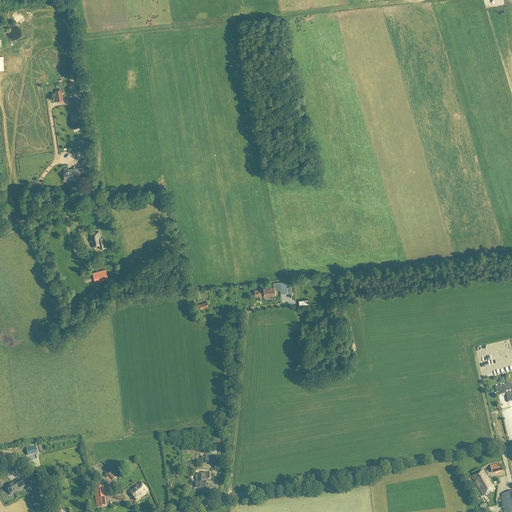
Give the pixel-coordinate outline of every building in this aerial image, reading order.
[(63,101),(61,90),(55,91),(57,102),(63,101)] [(83,114),(81,100),(72,101),(73,107),(74,107),(75,115),(83,114)] [(90,159),(82,160),(83,167),(91,166),(90,159)] [(64,174),(65,181),(70,180),(70,177),(77,176),(77,177),(81,176),(79,168),(75,168),(75,166),(73,167),(73,169),(68,169),(68,168),(64,168),(65,174),(64,174)] [(86,180),(78,183),(81,190),(89,188),(86,180)] [(104,248),(103,239),(101,239),(99,232),(89,234),(92,247),(99,245),(100,249),(104,248)] [(108,279),(105,270),(93,273),(95,283),(108,279)] [(264,297),(275,295),(275,289),(286,288),(285,282),(274,284),(274,287),(263,288),(263,290),(258,290),(259,296),(264,295),(264,297)] [(493,361),(481,364),(484,376),(501,372),(499,363),(494,364),(493,361)] [(508,402),(511,401),(511,382),(495,387),(496,393),(499,392),(500,395),(506,393),(508,402)] [(36,446),(26,448),(28,455),(37,453),(36,446)] [(195,446),(194,450),(182,449),(182,457),(199,458),(199,446),(195,446)] [(482,485),(489,481),(483,470),(471,477),(477,486),(481,484),(482,485)] [(201,475),(198,474),(197,480),(196,480),(196,488),(205,489),(206,481),(205,481),(205,478),(208,478),(208,479),(211,479),(211,473),(208,473),(205,473),(202,472),(201,475)] [(6,487),(11,495),(25,487),(20,478),(6,487)] [(481,484),(477,486),(483,496),(494,489),(489,481),(482,485),(481,484)] [(134,488),(129,492),(136,501),(141,497),(139,495),(142,493),(144,495),(148,491),(141,483),(136,486),(136,487),(134,489),(134,488)] [(45,502),(42,484),(35,485),(37,502),(45,502)] [(107,506),(104,486),(94,488),(97,508),(107,506)] [(511,511),(511,492),(502,494),(505,511),(511,511)]
